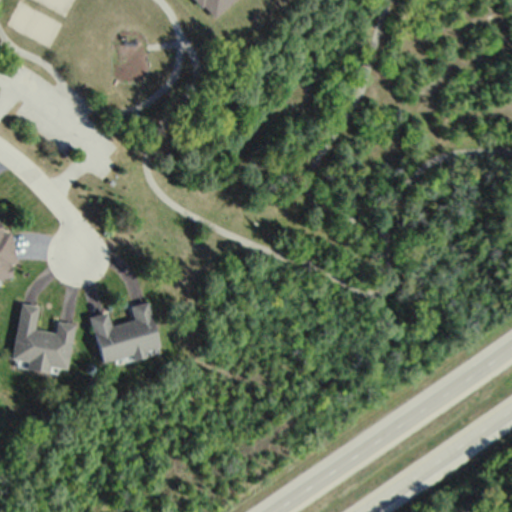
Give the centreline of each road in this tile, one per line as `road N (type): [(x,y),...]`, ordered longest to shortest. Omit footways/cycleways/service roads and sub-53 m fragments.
road 1 (primary): [(511,348),(280,511)]
road 2 (primary): [(363,511),(511,412)]
road 3 (residential): [(84,263),(59,192),(0,140)]
